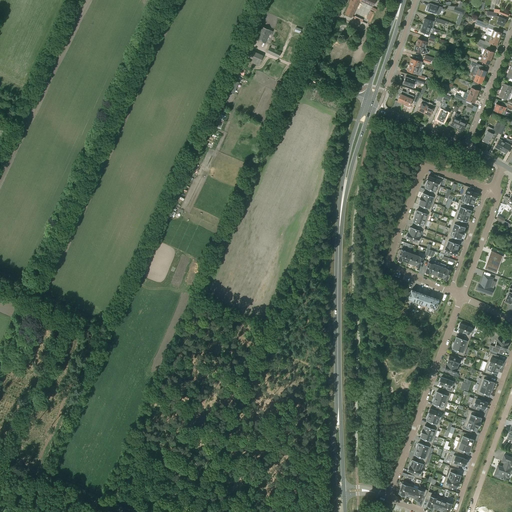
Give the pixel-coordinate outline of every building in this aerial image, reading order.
[(373,6),(375,0),(350,0),(349,3),(350,3),(345,13),(352,17),(352,16),(360,0),(366,4),(366,3),(373,6)] [(428,6),(428,7),(427,10),(439,14),(441,7),(430,3),(429,4),(428,4),(428,6)] [(463,15),(465,10),(466,8),(455,7),(453,11),(463,15)] [(500,24),(503,26),(506,19),(498,16),(496,16),(497,13),(487,11),(487,15),(493,16),(492,20),(490,20),(488,24),(498,28),(500,24)] [(423,24),(433,28),(435,22),(432,21),(432,20),(425,18),(423,24)] [(423,24),(420,31),(429,34),(430,33),(431,33),(433,33),(435,29),(433,28),(423,24)] [(271,34),(272,31),(261,26),(256,39),(265,43),(269,34),(271,34)] [(490,36),(499,39),(501,33),(487,27),(485,33),(487,34),(490,36)] [(499,39),(490,36),(487,34),(485,40),(496,45),(499,39)] [(416,44),(423,47),(424,44),(426,45),(427,42),(418,39),(417,41),(416,41),(416,44)] [(278,57),(281,52),(276,49),(277,47),(272,44),(271,47),(269,47),(267,52),(278,57)] [(415,48),(414,50),(423,53),(424,54),(428,53),(426,49),(426,48),(423,47),(416,44),(416,45),(415,45),(414,48),(415,48)] [(483,48),(481,54),(483,55),(491,58),(493,52),(485,49),(483,48)] [(248,49),(244,59),(259,66),(263,55),(248,49)] [(489,64),(491,58),(483,55),(481,61),(489,64)] [(409,64),(420,68),(421,68),(423,62),(411,58),(409,64)] [(476,63),(471,61),(470,64),(473,65),(470,72),(484,77),(486,71),(482,69),(483,66),(476,63)] [(422,69),(420,69),(420,68),(409,64),(407,71),(413,72),(412,73),(418,75),(420,75),(421,75),(422,69)] [(479,82),(481,83),(484,77),(470,72),(469,75),(472,76),(471,79),(473,80),(472,84),(477,86),(479,82)] [(237,78),(234,76),(227,90),(234,93),(239,82),(236,81),(237,78)] [(403,80),(402,84),(412,88),(412,87),(414,88),(415,84),(416,84),(417,81),(414,80),(411,79),(412,78),(409,77),(409,78),(405,77),(404,80),(403,80)] [(511,93),(511,86),(504,83),(501,90),(511,93)] [(468,89),(466,92),(468,93),(476,96),(479,90),(471,87),(469,90),(468,89)] [(402,90),(397,101),(403,104),(406,96),(408,93),(409,90),(407,89),(406,92),(402,90)] [(508,100),(508,99),(509,99),(511,93),(501,90),(499,96),(508,100)] [(403,104),(409,106),(414,96),(408,93),(406,96),(403,104)] [(468,93),(466,99),(474,102),(476,96),(468,93)] [(447,113),(444,111),(447,104),(445,103),(446,100),(443,99),(439,107),(442,108),(437,119),(443,121),(447,113)] [(418,110),(424,113),(428,102),(425,101),(422,100),(418,110)] [(434,105),(432,104),(429,102),(428,102),(424,113),(430,116),(434,105)] [(501,113),(504,115),(506,111),(503,110),(505,107),(496,103),(493,110),(501,113)] [(450,125),(456,127),(460,119),(457,118),(459,115),(456,113),(454,117),(453,117),(450,125)] [(461,117),(460,119),(456,127),(462,130),(466,122),(467,118),(464,117),(464,118),(461,117)] [(215,126),(216,126),(221,129),(224,121),(218,119),(216,126),(215,126)] [(496,126),(494,130),(495,130),(494,132),(497,134),(498,132),(502,125),(499,123),(497,127),(496,126)] [(482,140),(488,143),(494,132),(495,130),(494,130),(493,129),(488,126),(484,132),(486,133),(482,140)] [(498,148),(500,150),(505,142),(502,140),(503,138),(500,136),(495,147),(495,148),(498,149),(498,148)] [(505,152),(506,153),(510,145),(511,145),(511,142),(511,141),(506,138),(505,142),(500,150),(503,151),(502,152),(505,153),(505,152)] [(428,176),(426,182),(439,186),(442,177),(436,175),(435,178),(428,176)] [(430,192),(436,195),(439,186),(426,182),(424,186),(425,186),(425,187),(431,189),(430,192)] [(462,194),(474,199),(475,199),(477,193),(470,191),(471,188),(465,185),(462,194)] [(420,198),(433,203),(436,195),(430,192),(429,195),(422,193),(421,196),(420,198)] [(474,199),(462,194),(459,203),(465,205),(466,202),(472,204),(473,203),(475,200),(474,199)] [(509,206),(511,208),(511,206),(511,194),(509,198),(508,197),(504,196),(502,203),(506,205),(507,204),(509,206)] [(424,209),(430,212),(433,203),(420,198),(419,201),(418,204),(425,207),(424,209)] [(465,205),(459,203),(456,211),(468,216),(470,210),(464,208),(465,205)] [(414,215),(427,220),(430,212),(424,209),(423,212),(416,210),(416,211),(415,211),(414,215),(415,215),(414,215)] [(453,218),(453,220),(459,222),(460,219),(466,221),(467,220),(469,216),(468,216),(456,211),(453,218)] [(418,226),(424,229),(427,220),(414,215),(412,221),(419,224),(418,226)] [(459,222),(453,220),(449,228),(463,233),(464,230),(463,230),(464,227),(458,225),(459,222)] [(408,232),(421,237),(424,229),(418,226),(417,229),(410,227),(410,228),(409,227),(408,231),(409,232),(408,232)] [(446,237),(453,239),(454,236),(460,238),(461,235),(462,236),(463,233),(449,228),(446,237)] [(408,232),(406,237),(413,240),(412,243),(418,245),(421,237),(408,232)] [(453,239),(446,237),(443,245),(456,249),(457,249),(458,245),(458,244),(452,242),(453,239)] [(456,249),(443,245),(440,253),(441,253),(447,255),(448,252),(455,255),(457,249),(456,249)] [(402,260),(403,261),(406,251),(401,249),(397,259),(401,261),(402,260)] [(412,253),(406,251),(403,261),(409,263),(412,253)] [(412,253),(409,263),(414,265),(418,255),(412,253)] [(484,268),(496,273),(496,272),(493,271),(495,267),(496,267),(498,262),(500,262),(502,256),(503,256),(496,253),(495,256),(490,254),(487,263),(488,263),(488,264),(487,264),(485,268),(484,268)] [(423,257),(418,255),(414,265),(415,265),(415,266),(420,267),(423,257)] [(429,273),(430,273),(434,264),(435,261),(429,259),(425,272),(429,273)] [(434,264),(430,273),(436,275),(439,266),(434,264)] [(439,266),(436,275),(442,277),(445,268),(439,266)] [(445,268),(442,277),(443,278),(447,280),(451,270),(445,268)] [(479,284),(477,289),(480,290),(480,291),(483,293),(483,291),(491,294),(493,289),(490,288),(492,280),(493,278),(488,276),(487,279),(482,277),(480,284),(479,284)] [(415,301),(418,292),(411,289),(407,300),(412,301),(413,299),(415,300),(415,301)] [(425,294),(418,292),(415,301),(417,302),(417,303),(421,305),(425,294)] [(432,297),(425,294),(421,305),(425,306),(426,305),(429,306),(432,297)] [(432,297),(429,306),(429,305),(431,306),(431,308),(435,310),(439,299),(432,297)] [(473,328),(460,323),(460,325),(459,324),(458,328),(458,330),(465,332),(464,335),(470,338),(473,328)] [(456,337),(454,342),(467,347),(470,338),(464,335),(463,339),(456,337)] [(494,346),(493,346),(491,350),(498,353),(500,349),(502,349),(502,348),(506,349),(508,345),(507,345),(508,342),(505,341),(505,340),(501,339),(498,338),(497,341),(496,341),(494,346)] [(467,347),(454,342),(454,343),(453,343),(452,346),(452,347),(452,348),(459,350),(458,353),(464,355),(467,347)] [(496,355),(490,352),(486,362),(500,367),(502,361),(495,358),(496,355)] [(448,360),(447,362),(457,366),(458,364),(460,360),(463,360),(464,357),(457,355),(456,358),(449,355),(447,360),(448,360)] [(457,366),(447,362),(446,365),(445,364),(444,369),(451,371),(450,374),(457,377),(458,374),(455,373),(457,368),(456,368),(457,366)] [(500,367),(486,362),(483,372),(489,374),(490,370),(497,373),(498,371),(500,368),(499,367),(500,367)] [(479,384),(491,388),(493,382),(487,380),(488,376),(482,374),(479,384)] [(445,389),(451,392),(455,382),(441,377),(440,378),(438,382),(439,382),(439,383),(446,386),(445,389)] [(491,389),(491,388),(479,384),(475,393),(481,396),(483,392),(489,394),(490,393),(492,389),(491,389)] [(447,401),(450,393),(444,391),(443,394),(436,391),(434,397),(447,401)] [(438,408),(444,410),(447,401),(434,397),(432,401),(433,401),(432,402),(439,405),(438,408)] [(487,402),(474,397),(472,403),(470,403),(469,407),(476,410),(478,406),(485,409),(485,407),(486,408),(487,404),(487,402)] [(430,408),(428,414),(441,419),(444,410),(438,408),(437,411),(430,408)] [(466,419),(479,424),(480,421),(481,418),(474,415),(476,412),(468,409),(467,413),(468,413),(466,419)] [(432,425),(438,427),(439,428),(440,424),(439,424),(441,419),(428,414),(428,415),(427,414),(426,418),(427,418),(426,419),(433,422),(432,425)] [(479,424),(466,419),(464,425),(463,425),(461,429),(469,431),(470,428),(476,430),(478,427),(479,424)] [(435,436),(438,427),(432,425),(431,428),(424,425),(423,428),(422,431),(435,436)] [(426,442),(432,444),(435,436),(422,431),(421,433),(421,434),(420,437),(427,439),(426,442)] [(462,431),(458,441),(471,445),(473,439),(467,437),(468,433),(462,431)] [(471,446),(471,445),(458,441),(455,451),(461,453),(462,449),(469,452),(469,450),(470,450),(471,447),(471,446)] [(432,444),(426,442),(424,445),(417,442),(415,448),(429,453),(432,444)] [(420,456),(419,459),(426,461),(429,453),(415,448),(413,453),(420,456)] [(467,460),(453,455),(450,465),(456,467),(457,463),(464,466),(465,465),(467,461),(466,461),(467,460)] [(500,477),(501,478),(502,478),(504,478),(505,476),(506,476),(509,477),(511,468),(511,457),(509,456),(509,457),(510,457),(509,459),(508,463),(505,462),(503,467),(499,465),(498,468),(496,468),(494,474),(498,475),(498,476),(500,477)] [(409,465),(423,470),(426,461),(419,459),(418,462),(412,459),(412,461),(411,460),(409,464),(410,464),(410,465),(409,465)] [(413,476),(414,476),(421,479),(422,475),(421,475),(423,470),(409,465),(407,470),(415,473),(413,476)] [(460,475),(454,473),(455,469),(449,467),(445,476),(458,481),(458,480),(459,481),(461,477),(460,477),(460,475)] [(459,481),(458,481),(445,476),(442,486),(448,488),(449,485),(457,488),(459,481)] [(404,494),(408,483),(403,481),(402,483),(401,483),(400,486),(401,486),(399,493),(404,495),(405,494),(404,494)] [(413,487),(414,485),(408,483),(404,494),(405,494),(410,496),(413,487)] [(415,498),(414,497),(414,498),(420,500),(422,495),(425,496),(427,490),(418,486),(417,489),(418,489),(415,498)] [(410,496),(414,497),(415,498),(418,489),(417,489),(413,487),(410,496)] [(436,496),(431,495),(432,492),(428,491),(426,498),(429,499),(427,505),(432,507),(433,506),(436,496)] [(438,508),(442,497),(436,495),(436,496),(433,506),(438,508)] [(443,510),(447,499),(442,497),(438,508),(442,510),(443,510)] [(452,504),(452,501),(447,499),(443,510),(442,510),(442,511),(445,511),(448,511),(451,506),(451,507),(452,504)]
